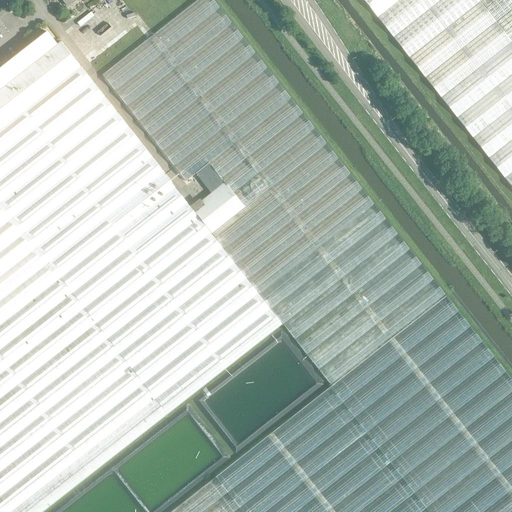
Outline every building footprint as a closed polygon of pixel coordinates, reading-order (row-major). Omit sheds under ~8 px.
[(91,10),(99,4),(96,0),(95,0),(88,6),(91,10)] [(214,233),(332,386),(446,296),(213,0),(198,0),(102,76),(186,182),(196,174),(209,164),(225,184),(245,209),(214,233)] [(511,0),(363,0),(511,188),(511,0)] [(0,63),(3,67),(2,68),(0,69),(0,511),(43,511),(282,325),(193,209),(99,90),(92,83),(61,42),(58,45),(48,32),(9,62),(6,59),(0,63)] [(245,209),(225,184),(209,164),(196,174),(212,195),(195,209),(214,233),(245,209)] [(511,511),(511,380),(446,296),(332,386),(172,511),(511,511)]
